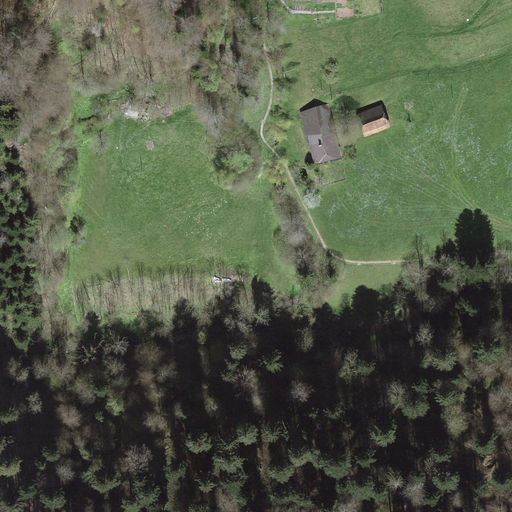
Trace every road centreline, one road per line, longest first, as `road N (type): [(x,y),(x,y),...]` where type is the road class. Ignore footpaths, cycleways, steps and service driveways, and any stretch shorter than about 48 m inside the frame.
road 1 (track): [(249,0),(274,81),(269,146),(332,255),(350,264),(446,257),(511,265)]
road 2 (track): [(511,458),(382,511)]
